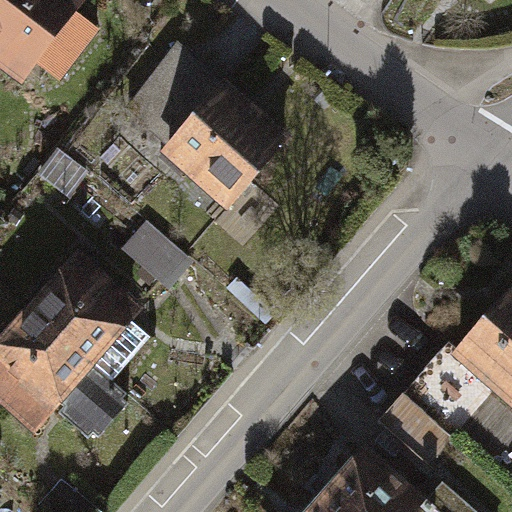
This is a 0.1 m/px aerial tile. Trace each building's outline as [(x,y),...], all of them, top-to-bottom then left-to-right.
[(0,0),(0,20),(15,0),(0,0)] [(15,0),(0,20),(0,63),(40,94),(107,6),(99,0),(15,0)] [(190,52),(130,122),(246,220),(306,150),(190,52)] [(179,288),(200,256),(147,220),(125,252),(179,288)] [(23,321),(89,379),(143,318),(77,260),(23,321)] [(511,292),(510,290),(393,424),(437,462),(490,402),(511,421),(511,292)] [(0,336),(0,422),(32,451),(57,422),(93,454),(128,413),(89,379),(18,317),(0,336)] [(424,501),(360,448),(305,511),(474,511),(439,483),(424,501)]
